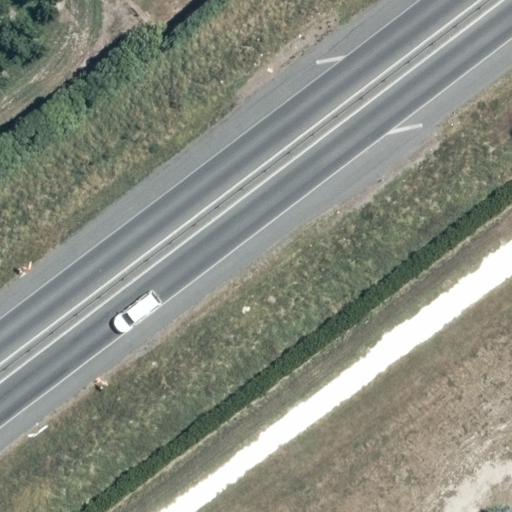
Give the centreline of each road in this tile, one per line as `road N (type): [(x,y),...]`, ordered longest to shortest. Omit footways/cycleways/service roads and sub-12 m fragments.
road 1 (trunk): [(511,16),(0,404)]
road 2 (trunk): [(0,341),(449,0)]
